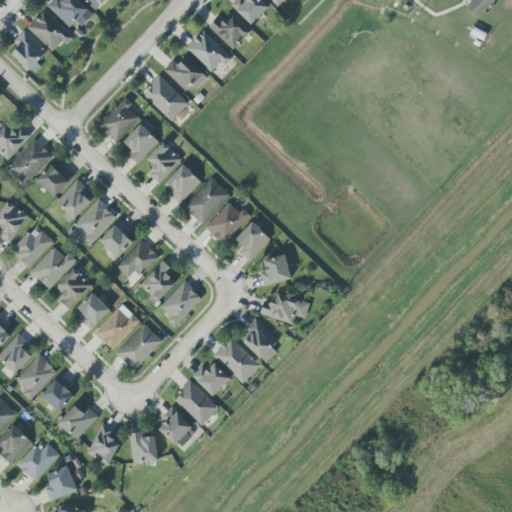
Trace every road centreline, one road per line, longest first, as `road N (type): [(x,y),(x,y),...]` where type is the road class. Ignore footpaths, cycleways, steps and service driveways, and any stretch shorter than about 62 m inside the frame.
road 1 (residential): [(0,68),(215,274),(224,294),(220,308),(133,397),(112,390),(0,280)]
road 2 (residential): [(66,129),(170,19)]
